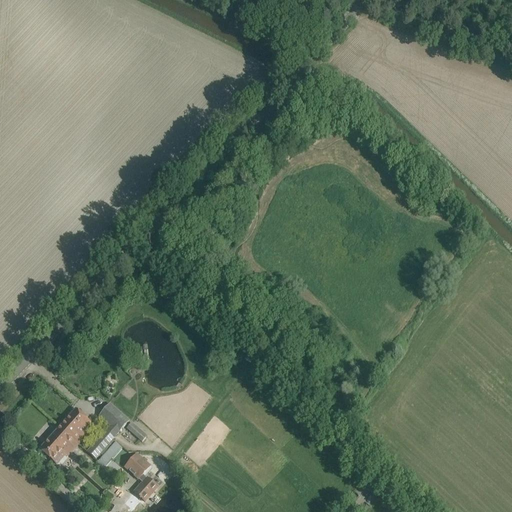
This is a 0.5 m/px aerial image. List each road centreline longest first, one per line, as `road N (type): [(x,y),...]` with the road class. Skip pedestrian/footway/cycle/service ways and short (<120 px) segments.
road 1 (tertiary): [(0,391),(361,0)]
road 2 (unknown): [(0,421),(90,511)]
